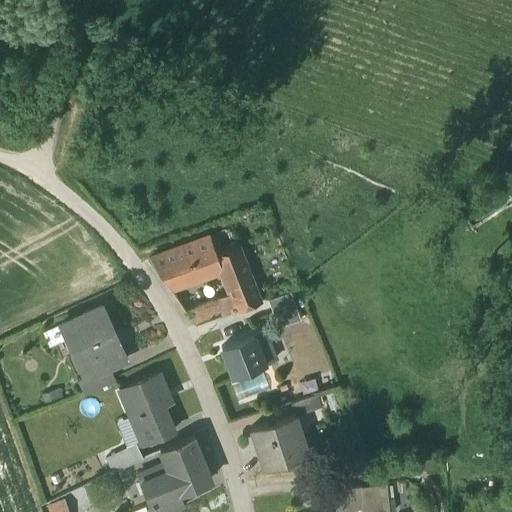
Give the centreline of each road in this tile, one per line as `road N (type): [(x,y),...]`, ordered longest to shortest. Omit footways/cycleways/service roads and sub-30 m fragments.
road 1 (residential): [(243,511),(219,429),(175,327),(93,225),(38,178)]
road 2 (track): [(240,498),(394,477),(416,482),(435,511)]
